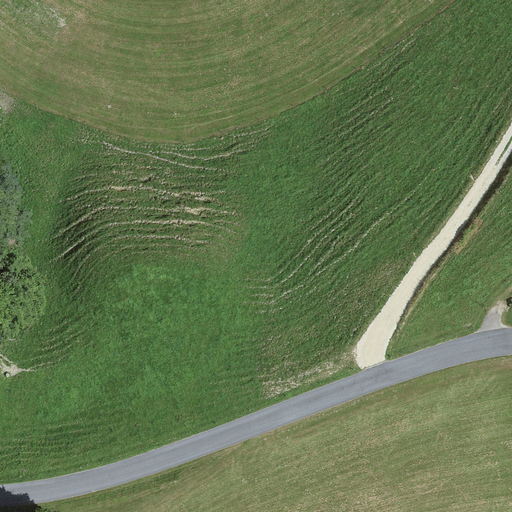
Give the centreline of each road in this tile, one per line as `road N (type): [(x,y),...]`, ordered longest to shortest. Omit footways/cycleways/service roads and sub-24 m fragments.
road 1 (tertiary): [(511,341),(438,357),(92,481),(0,496)]
road 2 (track): [(511,137),(387,318),(376,378)]
